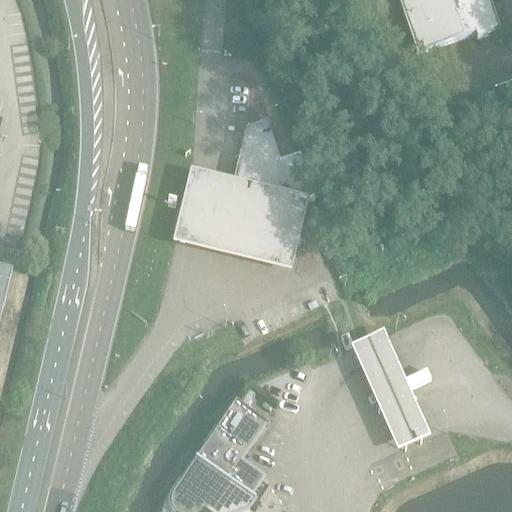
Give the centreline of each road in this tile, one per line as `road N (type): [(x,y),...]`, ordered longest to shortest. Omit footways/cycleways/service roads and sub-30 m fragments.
road 1 (secondary): [(61,511),(135,153),(138,84),(126,0)]
road 2 (secondary): [(76,0),(88,91),(87,194),(23,511)]
